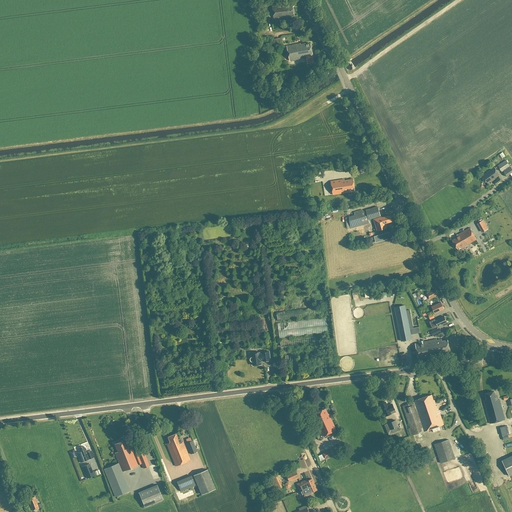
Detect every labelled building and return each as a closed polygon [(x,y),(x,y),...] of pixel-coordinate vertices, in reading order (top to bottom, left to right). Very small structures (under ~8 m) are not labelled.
[(287,5),(272,8),(274,18),(288,16),(288,15),(294,14),(293,6),(287,7),(287,5)] [(300,43),(286,46),(289,61),(305,58),(306,63),(313,61),(312,57),(310,44),(305,45),(305,44),(300,44),(300,43)] [(511,170),(505,161),(497,166),(502,172),(503,171),(506,176),(511,172),(511,170)] [(484,175),(481,177),(485,183),(486,182),(487,184),(493,179),(499,175),(494,167),(484,174),(484,175)] [(330,182),(332,191),(333,191),(334,195),(355,192),(353,179),(344,181),(344,180),(330,182)] [(349,218),(346,218),(347,228),(350,228),(350,229),(369,223),(368,220),(380,216),(377,207),(365,211),(366,212),(363,213),(362,210),(354,213),(354,216),(348,217),(349,218)] [(389,215),(374,220),(377,231),(386,228),(385,224),(391,222),(389,215)] [(482,231),(488,227),(483,219),(477,222),(482,231)] [(476,240),(469,228),(455,236),(456,238),(452,240),(457,249),(460,247),(461,249),(476,240)] [(390,239),(388,233),(374,237),(376,243),(390,239)] [(435,289),(426,293),(429,299),(438,295),(435,289)] [(444,310),(441,303),(431,307),(435,314),(444,310)] [(405,306),(394,308),(401,342),(411,340),(405,306)] [(435,320),(429,322),(433,329),(447,323),(446,321),(447,320),(446,318),(445,319),(444,317),(435,321),(435,320)] [(415,344),(418,361),(445,355),(444,352),(449,350),(447,340),(442,341),(441,339),(436,340),(415,344)] [(252,362),(253,366),(261,365),(260,360),(262,360),(263,362),(270,361),(269,352),(261,353),(262,354),(260,354),(259,352),(251,353),(252,357),(251,358),(250,358),(250,359),(250,360),(250,361),(250,362),(251,362),(252,362)] [(487,400),(483,401),(489,424),(505,420),(499,400),(498,400),(497,396),(496,397),(494,392),(485,394),(487,400)] [(414,403),(403,406),(412,436),(432,429),(433,433),(440,430),(439,426),(443,425),(436,404),(435,404),(434,400),(433,400),(431,395),(413,401),(414,403)] [(386,402),(379,405),(384,415),(391,412),(389,407),(388,407),(386,402)] [(315,418),(314,419),(322,437),(336,431),(329,415),(327,415),(325,410),(314,415),(315,418)] [(398,427),(395,420),(387,424),(390,430),(398,427)] [(506,426),(500,428),(502,436),(508,434),(506,426)] [(166,444),(176,467),(190,461),(184,445),(183,445),(183,442),(182,443),(180,438),(178,439),(176,434),(167,438),(169,442),(166,444)] [(118,452),(115,453),(122,472),(141,464),(143,469),(149,466),(142,449),(136,451),(138,455),(134,456),(131,449),(130,450),(129,447),(128,448),(125,440),(114,444),(118,452)] [(440,463),(441,463),(455,459),(448,440),(434,445),(440,463)] [(186,443),(191,454),(197,452),(192,441),(186,443)] [(77,454),(80,463),(93,458),(91,451),(87,453),(85,448),(84,449),(83,446),(79,448),(80,450),(79,451),(79,453),(77,454)] [(324,452),(326,459),(336,456),(335,449),(324,452)] [(511,455),(501,461),(508,476),(511,474),(511,455)] [(117,463),(104,469),(115,497),(122,494),(123,495),(129,493),(117,463)] [(89,464),(82,467),(86,479),(95,475),(93,472),(92,472),(89,464)] [(498,472),(501,477),(506,474),(503,469),(498,472)] [(207,470),(193,476),(201,495),(215,489),(207,470)] [(295,471),(286,475),(289,482),(298,478),(295,471)] [(191,476),(176,482),(180,492),(195,486),(191,476)] [(303,490),(314,484),(312,479),(305,482),(304,481),(297,485),(300,491),(303,490)] [(303,490),(300,491),(302,498),(310,494),(317,490),(314,484),(303,490)] [(157,485),(138,493),(144,507),(163,499),(157,485)] [(27,500),(29,504),(30,504),(32,511),(39,508),(34,497),(27,500)]
